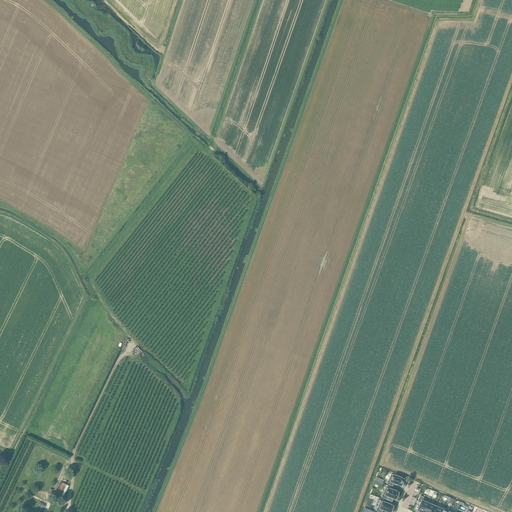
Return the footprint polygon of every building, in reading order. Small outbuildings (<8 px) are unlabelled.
[(394,483),(401,486),(402,485),(404,481),(403,480),(404,479),(401,478),(396,476),(391,474),(389,481),(388,480),(387,484),(392,486),(394,483)] [(61,482),(54,496),(59,499),(66,484),(62,482),(61,482)] [(383,494),(381,497),(387,500),(388,496),(396,499),(396,498),(397,498),(398,494),(398,493),(396,492),(396,491),(391,489),(390,490),(386,488),(383,494)] [(421,503),(418,510),(421,511),(425,511),(430,501),(423,498),(424,497),(420,496),(418,502),(421,503)] [(382,511),(383,510),(388,511),(390,511),(391,511),(393,507),(393,506),(391,505),(385,503),(380,501),(378,507),(377,507),(376,511),(378,511),(382,511)] [(430,501),(425,511),(433,511),(437,504),(430,501)]
